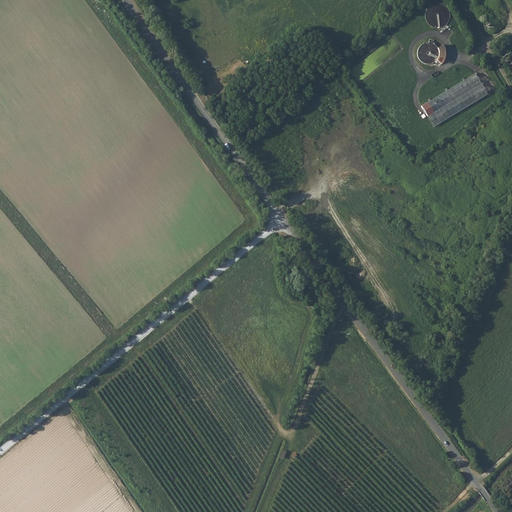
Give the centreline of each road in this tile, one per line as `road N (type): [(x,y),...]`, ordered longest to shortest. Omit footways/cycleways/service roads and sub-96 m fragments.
road 1 (tertiary): [(127,0),(496,511)]
road 2 (track): [(282,220),(0,452)]
road 3 (track): [(345,306),(289,435),(186,298)]
